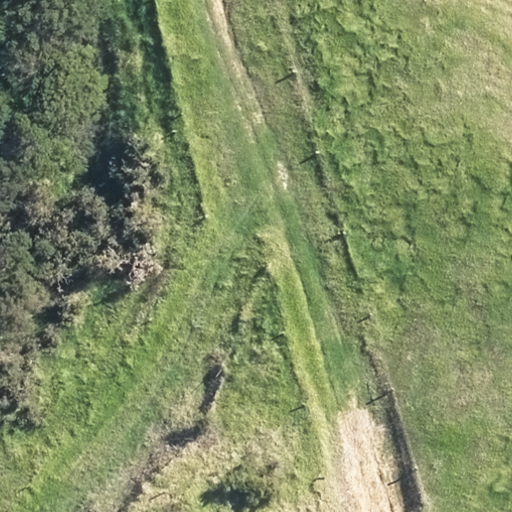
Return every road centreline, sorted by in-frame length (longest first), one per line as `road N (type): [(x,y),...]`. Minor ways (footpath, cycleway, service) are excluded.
road 1 (track): [(246,0),(398,511)]
road 2 (track): [(282,128),(13,511)]
